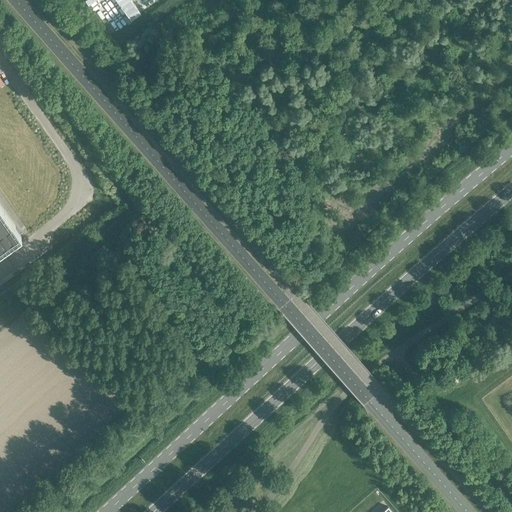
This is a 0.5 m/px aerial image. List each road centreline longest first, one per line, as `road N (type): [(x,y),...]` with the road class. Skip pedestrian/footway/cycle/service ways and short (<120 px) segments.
road 1 (trunk): [(511,149),(255,373),(111,511)]
road 2 (trunk): [(156,511),(511,191)]
road 3 (unclassified): [(77,168),(74,208),(0,273)]
road 4 (unclassified): [(77,168),(0,56)]
